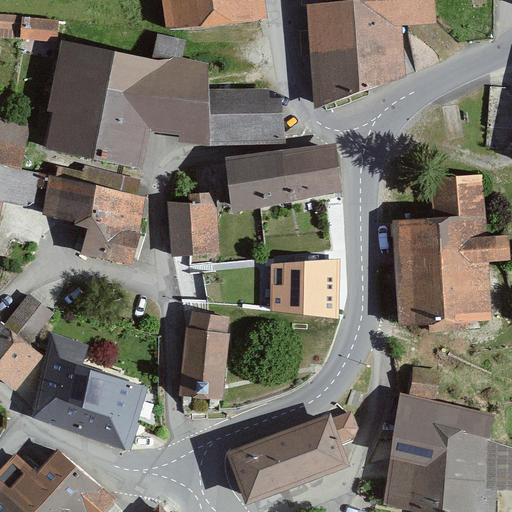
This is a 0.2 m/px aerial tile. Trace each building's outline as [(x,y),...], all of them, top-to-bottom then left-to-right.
[(258,0),(166,0),(170,27),(260,14),(258,0)] [(399,0),(400,4),(313,10),(320,101),(400,72),(397,23),(433,21),(431,0),(399,0)] [(0,10),(0,33),(19,34),(20,12),(0,10)] [(58,37),(59,16),(22,14),(21,36),(58,37)] [(146,61),(69,45),(55,109),(62,110),(54,148),(138,163),(145,127),(219,137),(279,139),(277,102),(266,103),(265,95),(204,95),(204,69),(177,61),(181,42),(159,37),(155,61),(146,61)] [(0,198),(1,196),(28,202),(34,176),(18,172),(28,127),(0,120),(0,198)] [(331,150),(230,162),(237,208),(337,189),(331,150)] [(59,179),(52,177),(46,213),(92,224),(85,253),(130,261),(137,234),(142,199),(134,197),(138,181),(87,168),(85,175),(61,169),(59,179)] [(438,222),(397,225),(404,320),(486,315),(483,259),(507,259),(506,239),(484,239),(481,179),(436,180),(438,222)] [(190,207),(173,208),(176,253),(215,249),(213,196),(189,196),(190,207)] [(337,262),(276,268),(275,309),(336,316),(337,262)] [(0,326),(0,376),(16,389),(41,357),(27,346),(51,316),(30,299),(5,330),(0,326)] [(232,312),(188,309),(180,393),(209,395),(220,396),(225,397),(232,312)] [(125,446),(143,389),(79,368),(85,348),(54,337),(36,415),(125,446)] [(439,385),(415,382),(411,399),(434,403),(439,385)] [(220,396),(209,395),(208,404),(219,404),(220,396)] [(411,399),(404,396),(388,498),(431,508),(430,511),(489,511),(495,485),(511,484),(511,450),(487,441),(490,414),(434,403),(411,399)] [(331,421),(329,417),(231,454),(248,501),(347,464),(338,442),(353,436),(356,428),(351,413),(331,421)] [(98,511),(109,500),(60,458),(42,480),(16,458),(0,476),(0,511),(98,511)]
